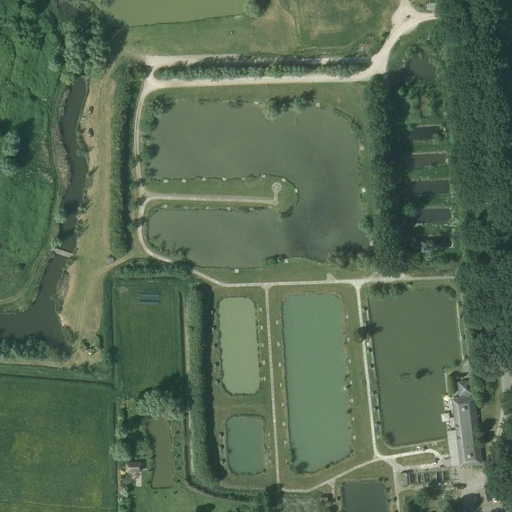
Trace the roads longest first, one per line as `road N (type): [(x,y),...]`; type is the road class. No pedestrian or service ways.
road 1 (unclassified): [(511,444),(462,0)]
road 2 (unknown): [(463,13),(412,19),(381,56),(181,61),(153,73),(143,92)]
